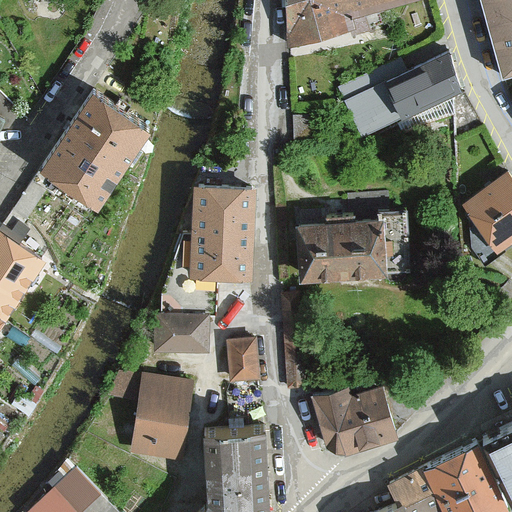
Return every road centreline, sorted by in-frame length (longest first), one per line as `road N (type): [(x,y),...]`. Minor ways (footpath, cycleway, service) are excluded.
road 1 (residential): [(268,0),(262,214),(295,511)]
road 2 (residential): [(305,511),(463,401),(511,350)]
road 3 (residential): [(127,0),(0,200)]
road 4 (residential): [(458,0),(511,134)]
